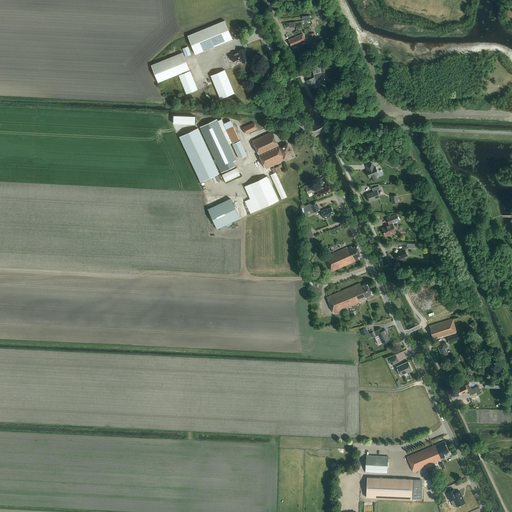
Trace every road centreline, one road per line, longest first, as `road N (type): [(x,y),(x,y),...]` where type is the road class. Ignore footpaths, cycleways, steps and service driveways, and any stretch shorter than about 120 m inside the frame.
road 1 (tertiary): [(402,333),(309,135)]
road 2 (residential): [(425,323),(328,127)]
road 3 (tertiary): [(486,511),(402,333)]
road 4 (tertiary): [(309,135),(246,0)]
road 5 (residential): [(328,127),(266,0)]
